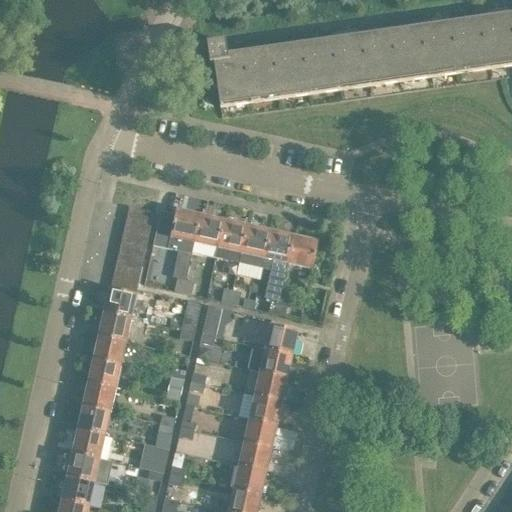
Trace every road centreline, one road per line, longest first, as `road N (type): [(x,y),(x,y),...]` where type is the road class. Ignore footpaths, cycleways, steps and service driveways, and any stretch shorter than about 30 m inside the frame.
road 1 (residential): [(371,197),(104,138),(88,171),(16,511)]
road 2 (residential): [(303,511),(371,197)]
road 3 (residential): [(511,224),(371,197)]
